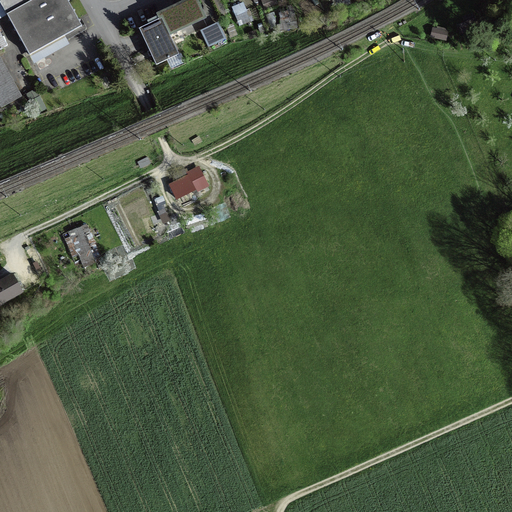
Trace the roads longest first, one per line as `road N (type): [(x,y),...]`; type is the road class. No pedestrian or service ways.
road 1 (track): [(438,49),(380,44),(232,140),(170,161)]
road 2 (track): [(280,511),(295,495),(511,400)]
road 3 (residential): [(98,15),(170,161)]
road 4 (track): [(219,147),(222,188),(205,208),(179,210),(158,169)]
